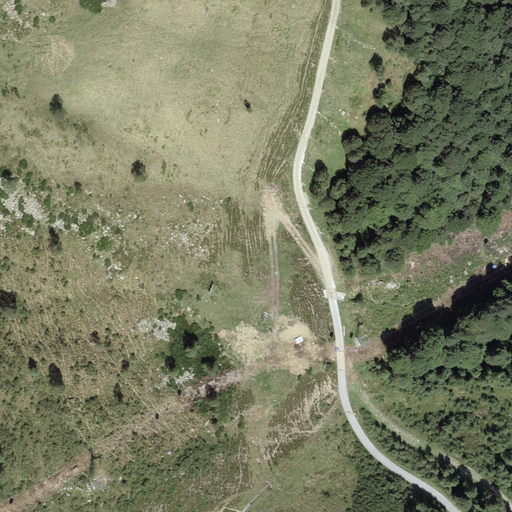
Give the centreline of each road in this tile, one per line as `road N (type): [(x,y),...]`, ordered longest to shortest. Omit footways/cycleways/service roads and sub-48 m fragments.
road 1 (track): [(335,0),(297,179),(327,275),(344,402),(379,458),(453,511)]
road 2 (track): [(341,365),(376,416),(511,509)]
